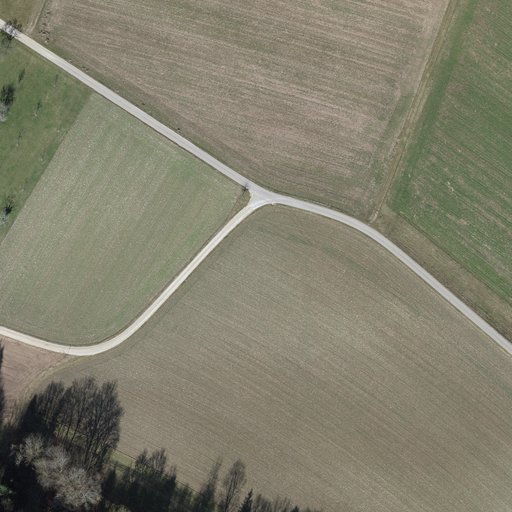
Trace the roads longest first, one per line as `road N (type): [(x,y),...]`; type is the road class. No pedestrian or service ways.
road 1 (unclassified): [(511,350),(372,235),(254,189),(0,18)]
road 2 (track): [(0,332),(70,348),(137,325),(254,189)]
